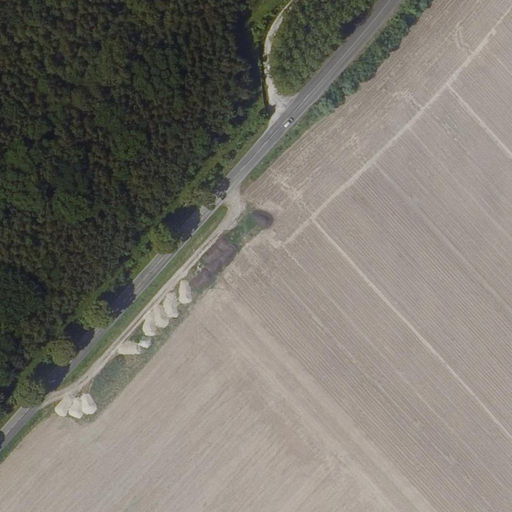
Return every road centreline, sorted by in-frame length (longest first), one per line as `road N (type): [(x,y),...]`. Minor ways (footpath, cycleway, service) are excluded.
road 1 (tertiary): [(390,0),(0,440)]
road 2 (track): [(298,0),(269,57),(288,117)]
